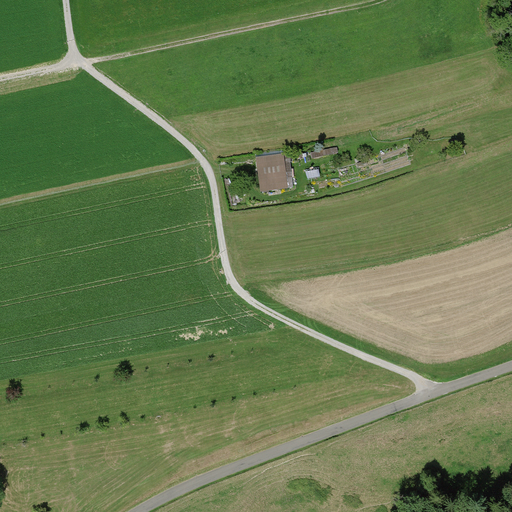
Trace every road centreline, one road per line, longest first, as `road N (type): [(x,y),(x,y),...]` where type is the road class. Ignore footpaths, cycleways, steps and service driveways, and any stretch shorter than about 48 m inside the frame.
road 1 (track): [(65,0),(79,61),(206,163),(234,286),(257,306),(441,390)]
road 2 (unclassified): [(140,511),(192,481),(511,366)]
road 3 (track): [(0,79),(385,0)]
